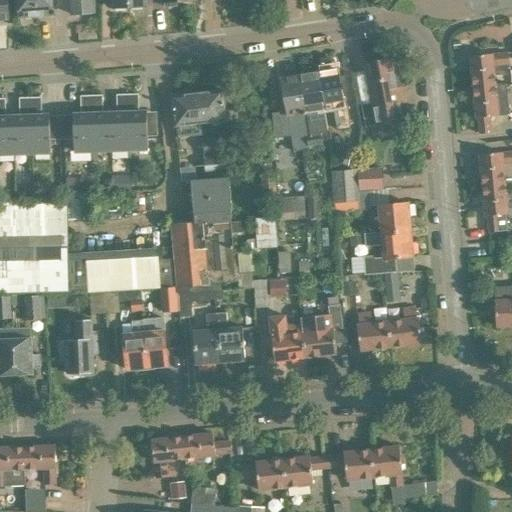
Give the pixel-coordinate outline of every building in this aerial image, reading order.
[(7,0),(0,0),(0,19),(9,19),(7,0)] [(51,0),(18,0),(20,17),(53,15),(51,0)] [(69,0),(71,13),(95,11),(93,0),(69,0)] [(469,57),(472,87),(495,85),(495,84),(493,65),(509,63),(508,55),(492,56),(492,55),(469,57)] [(362,105),(366,127),(402,120),(391,59),(365,64),(372,103),(362,105)] [(337,68),(317,72),(323,109),(333,107),(337,129),(349,127),(345,105),(344,105),(337,68)] [(299,75),(306,120),(307,120),(309,132),(291,135),(293,151),(322,146),(316,110),(323,109),(317,72),(299,75)] [(289,123),(306,120),(299,75),(281,78),(286,109),(289,123)] [(495,85),(472,87),(475,118),(477,118),(479,134),(489,133),(488,117),(509,115),(506,83),(495,84),(495,85)] [(221,89),(195,93),(199,123),(225,120),(221,89)] [(138,93),(127,94),(130,160),(133,159),(133,149),(157,148),(156,112),(139,112),(138,93)] [(199,123),(195,93),(171,95),(175,128),(179,136),(200,133),(199,123)] [(101,94),(91,95),(93,160),(97,160),(97,150),(111,149),(110,113),(102,114),(101,94)] [(117,113),(110,113),(111,149),(125,149),(126,160),(130,160),(127,94),(116,94),(117,113)] [(93,160),(91,95),(80,95),(80,114),(73,114),(75,151),(89,150),(89,161),(93,160)] [(20,116),(12,116),(14,153),(28,153),(29,162),(32,162),(30,97),(20,98),(20,116)] [(41,97),(30,97),(32,162),(36,162),(35,152),(50,152),(49,115),(41,116),(41,97)] [(0,98),(0,153),(14,153),(12,116),(6,117),(5,98),(0,98)] [(216,137),(201,139),(203,155),(218,153),(216,137)] [(479,155),(482,186),(504,184),(502,166),(511,164),(511,153),(501,155),(501,153),(479,155)] [(357,169),(359,191),(370,190),(384,189),(382,168),(357,169)] [(260,171),(262,194),(276,193),(274,170),(260,171)] [(331,171),(333,203),(358,202),(357,170),(331,171)] [(174,258),(177,286),(177,293),(207,291),(221,290),(222,290),(223,290),(222,281),(235,280),(232,232),(241,231),(241,222),(232,222),(229,177),(192,180),(195,223),(172,225),(174,258)] [(504,184),(482,186),(485,217),(487,217),(488,233),(499,232),(497,216),(507,215),(504,184)] [(370,190),(359,191),(360,210),(372,209),(370,190)] [(280,197),(281,212),(305,211),(304,196),(280,197)] [(307,196),(309,219),(319,218),(318,196),(307,196)] [(0,293),(87,291),(86,260),(86,259),(69,260),(67,201),(0,202),(0,293)] [(378,205),(381,232),(381,234),(410,231),(408,203),(378,205)] [(254,216),(255,247),(276,246),(275,215),(254,216)] [(381,234),(381,232),(364,234),(365,243),(365,246),(382,245),(383,257),(375,258),(375,256),(363,257),(364,275),(396,272),(395,258),(413,256),(410,231),(381,234)] [(351,235),(352,244),(365,243),(364,234),(351,235)] [(252,271),(251,251),(239,252),(240,272),(252,271)] [(278,252),(279,272),(291,272),(290,251),(278,252)] [(157,255),(86,260),(87,291),(90,291),(104,290),(105,290),(107,290),(139,289),(160,288),(160,287),(157,259),(157,255)] [(174,258),(157,259),(160,287),(163,287),(177,286),(174,258)] [(398,273),(385,274),(387,297),(400,295),(398,273)] [(356,294),(355,280),(349,280),(348,276),(341,277),(343,295),(356,294)] [(255,307),(268,307),(267,280),(254,281),(255,307)] [(270,280),(271,297),(286,296),(285,280),(270,280)] [(179,310),(177,293),(177,286),(163,287),(165,311),(179,310)] [(139,289),(107,290),(105,290),(106,313),(119,312),(118,302),(130,301),(131,311),(141,310),(140,299),(139,289)] [(105,290),(104,290),(90,291),(91,314),(106,313),(105,290)] [(222,290),(221,290),(207,291),(207,299),(222,299),(222,290)] [(511,324),(511,299),(509,300),(509,290),(497,290),(497,300),(495,300),(497,325),(511,324)] [(190,300),(207,299),(207,291),(177,293),(179,310),(180,317),(192,316),(190,300)] [(46,318),(45,296),(23,297),(24,319),(46,318)] [(327,297),(328,305),(339,304),(338,296),(327,297)] [(430,297),(421,298),(422,308),(431,307),(430,297)] [(0,298),(0,320),(12,320),(11,298),(0,298)] [(329,314),(300,318),(301,326),(305,357),(336,353),(335,343),(333,328),(343,327),(340,304),(339,304),(328,305),(329,314)] [(403,319),(389,321),(392,346),(421,342),(418,318),(415,318),(414,308),(402,309),(403,319)] [(217,322),(220,362),(244,360),(242,326),(228,327),(227,311),(217,312),(217,322)] [(392,346),(389,321),(371,323),(370,314),(358,315),(360,325),(358,325),(361,350),(392,346)] [(302,332),(301,326),(286,328),(284,315),(270,317),(275,360),(305,357),(302,332)] [(154,320),(142,321),(146,370),(154,369),(156,366),(166,365),(163,331),(155,332),(154,320)] [(76,341),(66,341),(67,372),(93,371),(92,353),(98,353),(97,335),(91,335),(91,321),(75,322),(76,341)] [(146,370),(142,321),(131,322),(132,334),(123,335),(126,369),(135,368),(137,371),(146,370)] [(220,362),(217,322),(207,323),(208,328),(194,329),(197,364),(220,362)] [(30,327),(12,328),(14,374),(32,374),(32,366),(41,365),(40,354),(31,354),(30,338),(31,338),(30,327)] [(0,374),(14,374),(12,328),(0,328),(0,374)] [(214,434),(183,438),(186,460),(217,456),(216,454),(232,452),(231,442),(216,444),(214,434)] [(186,460),(183,438),(152,441),(155,464),(156,464),(158,479),(169,477),(167,462),(186,460)] [(55,446),(23,448),(24,470),(43,469),(43,485),(55,484),(54,469),(56,469),(55,446)] [(372,450),(375,477),(390,476),(391,487),(402,486),(401,474),(403,474),(400,447),(372,450)] [(24,470),(23,448),(0,448),(0,486),(6,486),(5,471),(24,470)] [(346,481),(375,477),(372,450),(344,453),(345,456),(331,458),(332,468),(345,467),(346,481)] [(310,458),(283,460),(285,487),(313,484),(311,471),(326,469),(325,458),(310,460),(310,458)] [(285,487),(283,460),(257,463),(257,465),(243,467),(244,478),(258,477),(259,490),(285,487)] [(171,483),(172,499),(186,498),(185,481),(171,483)] [(190,503),(191,503),(214,506),(216,489),(193,486),(190,503)] [(29,500),(29,511),(46,511),(45,499),(29,500)]
